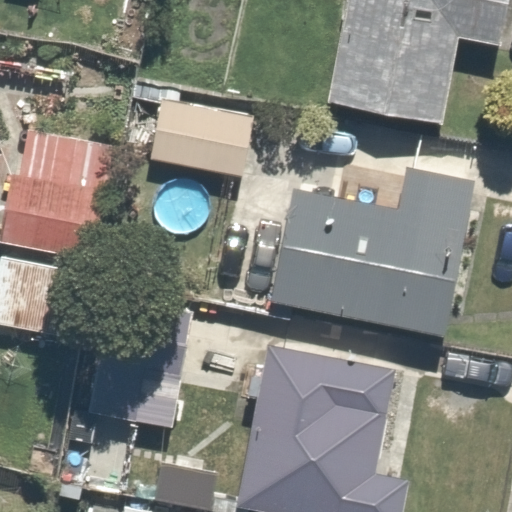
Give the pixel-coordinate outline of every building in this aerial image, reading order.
[(494,43),(502,0),(342,0),(323,95),(434,117),(451,34),(494,43)] [(158,84),(146,149),(242,168),(254,103),(158,84)] [(96,133),(21,123),(16,159),(5,158),(0,193),(0,238),(80,249),(96,133)] [(391,198),(265,168),(234,301),(283,312),(288,293),(438,328),(476,169),(402,151),(391,198)] [(50,250),(0,243),(0,314),(40,320),(50,250)] [(180,372),(192,299),(103,284),(82,405),(135,414),(144,365),(180,372)] [(372,464),(392,362),(263,336),(231,497),(309,511),(392,511),(400,470),(372,464)] [(208,511),(209,509),(116,492),(112,511),(208,511)]
